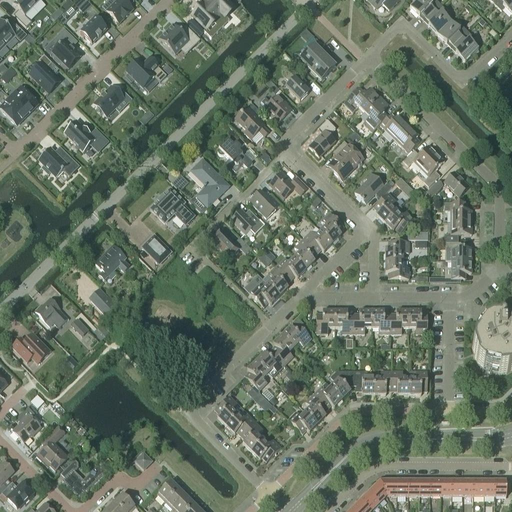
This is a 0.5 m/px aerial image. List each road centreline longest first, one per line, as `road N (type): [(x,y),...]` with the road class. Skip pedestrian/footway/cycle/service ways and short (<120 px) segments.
road 1 (residential): [(0,314),(308,7)]
road 2 (residential): [(503,269),(496,181),(370,54)]
road 3 (residential): [(289,151),(196,248),(270,326)]
road 4 (residential): [(0,138),(15,150),(22,146),(168,0)]
road 5 (residential): [(268,493),(189,410),(270,326)]
road 6 (residential): [(449,412),(344,417),(268,493)]
road 7 (residential): [(326,511),(378,467),(511,467)]
road 8 (residential): [(370,54),(402,28),(461,79),(511,33)]
road 9 (residential): [(370,54),(288,137),(289,151)]
road 10 (tertiary): [(511,429),(382,439)]
road 11 (tertiary): [(382,439),(511,442)]
road 12 (tertiary): [(290,511),(354,450),(382,439)]
